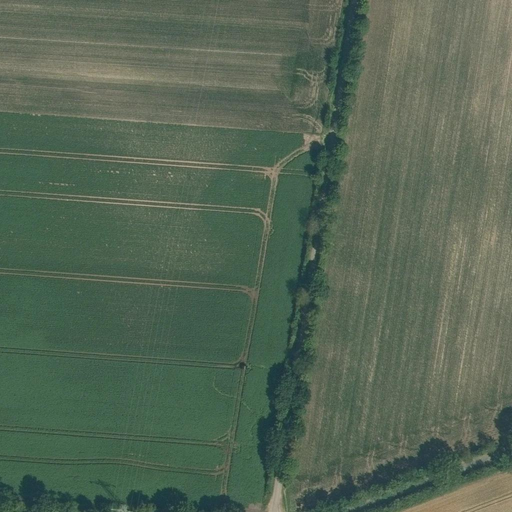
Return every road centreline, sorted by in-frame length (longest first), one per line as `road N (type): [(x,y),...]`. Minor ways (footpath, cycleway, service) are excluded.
road 1 (unclassified): [(276,511),(357,0)]
road 2 (unclassified): [(511,450),(348,511)]
